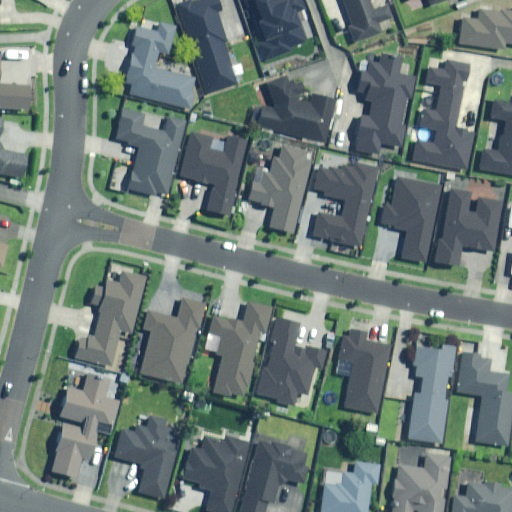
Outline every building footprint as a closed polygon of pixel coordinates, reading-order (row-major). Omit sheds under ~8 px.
[(218,15),(212,0),(193,0),(188,2),(187,0),(180,0),(172,3),(204,98),(234,88),(219,44),(223,43),(214,17),(218,15)] [(244,0),(259,41),(254,42),(261,61),(289,51),(288,48),(300,44),(289,13),(300,9),(296,0),(244,0)] [(327,0),(328,2),(334,0),(338,0),(347,25),(343,27),(350,47),(380,37),(374,22),(388,18),(383,4),(370,9),(366,0),(327,0)] [(511,8),(511,9),(511,14),(476,9),(474,21),(458,19),(455,44),(500,50),(501,43),(511,44),(511,8)] [(170,35),(133,27),(124,65),(117,96),(186,112),(190,93),(188,92),(191,78),(152,69),(155,53),(165,55),(170,35)] [(354,149),(354,152),(378,156),(379,148),(398,151),(401,126),(398,125),(402,97),(407,98),(410,77),(395,75),(398,57),(377,55),(375,63),(361,61),(360,70),(355,69),(353,82),(358,83),(355,101),(365,103),(363,117),(354,116),(349,148),(354,149)] [(461,83),(463,83),(466,64),(442,60),(441,70),(427,68),(423,89),(435,92),(431,112),(419,110),(415,131),(431,133),(429,143),(412,140),(408,164),(463,174),(470,132),(455,129),(453,129),(461,83)] [(285,84),(283,75),(264,79),(271,109),(256,105),(251,125),(321,143),(332,99),(302,92),(299,102),(296,101),(291,82),(285,84)] [(0,84),(0,108),(24,109),(25,85),(0,84)] [(511,102),(490,99),(487,119),(500,120),(495,151),(481,149),(478,170),(511,175),(511,102)] [(107,188),(124,192),(151,199),(152,196),(162,198),(181,121),(164,117),(161,132),(137,126),(140,114),(117,108),(112,131),(116,132),(113,142),(135,147),(130,168),(113,164),(107,188)] [(0,119),(0,174),(19,179),(24,156),(0,150),(0,126),(2,120),(0,119)] [(177,178),(188,180),(188,182),(204,186),(205,183),(208,184),(202,211),(226,216),(241,141),(222,137),(219,152),(206,150),(209,137),(186,132),(177,178)] [(305,152),(275,144),(273,152),(270,151),(261,185),(246,182),(241,201),(269,208),(264,228),(288,233),(306,162),(303,161),(305,152)] [(313,167),(309,188),(319,190),(318,196),(341,201),(337,217),(313,213),(309,236),(324,239),(323,247),(356,253),(373,168),(348,163),(347,167),(327,162),(326,170),(313,167)] [(386,206),(381,205),(378,220),(383,221),(380,233),(401,237),(397,258),(421,263),(437,186),(392,177),(386,206)] [(467,192),(446,188),(437,239),(435,239),(431,263),(454,267),(458,246),(489,252),(498,201),(474,197),(472,213),(464,211),(467,192)] [(108,260),(103,281),(100,280),(98,289),(88,286),(84,301),(91,303),(89,313),(95,314),(89,342),(76,339),(71,359),(107,368),(115,337),(126,340),(141,277),(138,277),(140,268),(108,260)] [(136,374),(175,383),(178,384),(191,328),(195,328),(201,303),(177,298),(172,317),(143,310),(139,328),(147,330),(136,374)] [(262,336),(266,317),(268,308),(243,302),(239,323),(208,316),(203,335),(215,338),(211,353),(217,354),(209,392),(241,399),(255,335),(262,336)] [(291,349),(292,344),(297,324),(270,318),(265,341),(269,342),(262,372),(258,371),(253,395),(272,399),(271,403),(291,407),(294,395),(304,397),(310,371),(317,373),(322,351),(302,346),(301,351),(291,349)] [(363,332),(346,329),(344,338),(337,337),(332,359),(340,361),(348,362),(339,408),(373,414),(386,346),(361,341),(363,332)] [(410,347),(408,364),(412,365),(410,376),(417,377),(415,394),(409,394),(403,439),(437,443),(443,400),(440,400),(443,377),(447,377),(451,347),(436,345),(435,351),(410,347)] [(488,357),(458,354),(453,393),(477,396),(471,442),(504,446),(510,394),(503,393),(505,374),(486,372),(488,357)] [(106,379),(82,373),(77,392),(60,387),(52,417),(57,418),(51,439),(53,440),(44,472),(72,479),(77,459),(85,461),(93,432),(106,435),(115,401),(101,397),(106,379)] [(395,400),(387,399),(384,419),(392,420),(395,400)] [(146,414),(143,427),(132,424),(130,431),(116,427),(109,458),(136,465),(134,469),(138,470),(133,493),(161,500),(177,436),(168,434),(169,427),(163,426),(165,419),(146,414)] [(207,511),(227,511),(246,443),(220,435),(219,440),(202,435),(197,450),(186,446),(176,478),(208,488),(201,510),(207,511)] [(298,485),(304,466),(301,465),(305,454),(258,439),(235,511),(261,511),(264,504),(269,506),(275,485),(284,481),(298,485)] [(415,506),(414,511),(438,511),(440,500),(434,499),(436,488),(442,489),(447,457),(421,453),(419,468),(392,464),(386,504),(392,504),(390,511),(409,511),(411,505),(415,506)] [(375,465),(350,462),(349,474),(337,472),(335,486),(320,484),(316,511),(363,511),(367,484),(373,485),(375,465)] [(506,511),(510,488),(462,482),(460,497),(449,495),(447,511),(506,511)]
